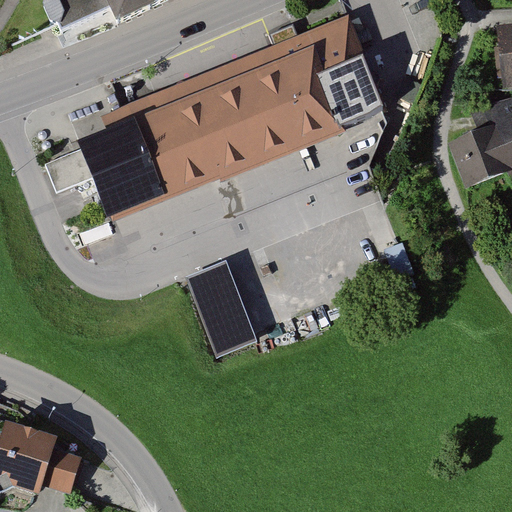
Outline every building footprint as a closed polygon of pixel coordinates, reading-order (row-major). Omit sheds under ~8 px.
[(47,0),(63,34),(106,14),(111,25),(164,0),(47,0)] [(138,123),(80,145),(109,220),(388,114),(352,21),(131,105),(138,123)] [(511,25),(501,26),(507,90),(511,89),(511,25)] [(493,133),(454,147),(470,191),(511,175),(511,112),(488,121),(493,133)] [(227,266),(187,282),(218,361),(258,345),(227,266)] [(61,445),(3,427),(0,437),(0,487),(41,500),(44,488),(75,497),(84,465),(58,457),(61,445)]
